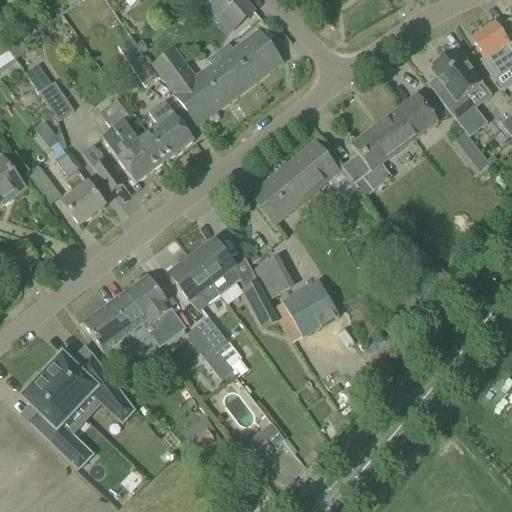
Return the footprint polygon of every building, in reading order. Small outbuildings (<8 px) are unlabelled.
[(195,0),(227,36),(253,14),(241,0),(195,0)] [(469,41),(493,25),(484,10),(459,25),(469,41)] [(495,27),(471,43),(483,60),(479,62),(493,83),(509,73),(511,71),(511,42),(508,46),(495,27)] [(152,68),(196,128),(281,66),(257,34),(232,52),(227,46),(206,62),(210,68),(194,79),(174,52),(152,68)] [(17,47),(9,52),(15,62),(23,56),(17,47)] [(122,57),(129,69),(144,90),(156,82),(133,49),(122,57)] [(0,58),(0,76),(17,65),(15,62),(9,52),(0,58)] [(485,127),(463,99),(480,86),(454,53),(444,61),(442,58),(431,67),(433,70),(430,72),(446,93),(437,100),(468,140),(485,127)] [(73,114),(54,86),(38,97),(57,125),(73,114)] [(357,157),(340,170),(357,193),(356,194),(362,202),(390,181),(381,168),(438,125),(417,97),(350,148),(357,157)] [(98,117),(111,135),(114,133),(127,152),(133,148),(152,174),(168,162),(148,135),(136,144),(123,126),(133,118),(120,100),(98,117)] [(156,129),(148,135),(168,162),(193,143),(164,104),(148,117),(156,129)] [(511,118),(501,127),(511,141),(511,118)] [(44,126),(34,133),(48,152),(50,150),(58,161),(55,164),(67,182),(64,184),(72,196),(61,205),(66,212),(78,228),(104,209),(92,193),(86,185),(85,186),(77,175),(78,174),(65,157),(64,157),(61,153),(65,151),(61,136),(54,139),(44,126)] [(111,135),(101,142),(135,187),(152,174),(133,148),(127,152),(114,133),(111,135)] [(357,193),(340,170),(336,173),(314,147),(251,199),(276,228),(328,185),(344,204),(356,194),(357,193)] [(0,204),(2,203),(4,206),(24,191),(12,175),(0,159),(0,204)] [(92,171),(110,196),(121,188),(103,163),(92,171)] [(28,179),(49,207),(60,199),(39,171),(28,179)] [(219,299),(239,284),(240,283),(231,272),(233,270),(214,246),(192,263),(212,290),(219,299)] [(4,263),(13,276),(35,260),(25,248),(4,263)] [(240,283),(239,284),(257,319),(271,312),(244,262),(233,270),(231,272),(240,283)] [(200,299),(212,290),(192,263),(170,280),(182,296),(179,298),(188,308),(190,307),(197,315),(207,308),(200,299)] [(167,308),(167,307),(147,280),(82,327),(103,356),(129,337),(140,352),(179,324),(167,308)] [(317,285),(281,307),(302,341),(338,320),(317,285)] [(207,321),(196,330),(228,371),(239,363),(207,321)] [(228,371),(196,330),(184,339),(204,364),(217,380),(228,371)] [(61,359),(42,379),(77,412),(91,397),(121,426),(134,413),(93,358),(92,358),(77,374),(61,359)] [(61,429),(77,412),(42,379),(40,381),(36,377),(26,388),(30,392),(21,401),(37,416),(27,427),(76,473),(91,458),(61,429)] [(335,415),(326,422),(334,432),(343,425),(335,415)] [(186,443),(196,459),(215,448),(206,432),(186,443)] [(255,439),(239,451),(246,461),(259,478),(267,471),(254,455),(263,449),(255,439)]
